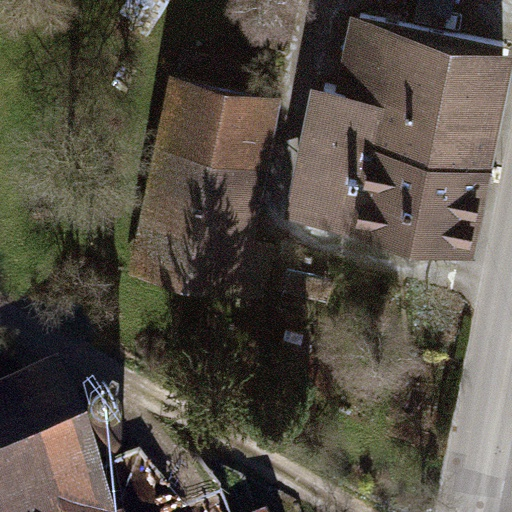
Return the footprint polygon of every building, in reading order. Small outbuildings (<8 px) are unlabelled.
[(310,85),(301,133),(490,170),(511,55),(511,47),(457,37),(464,0),(414,0),(409,28),(344,16),(330,89),(310,85)] [(181,78),(171,76),(133,283),(248,305),(287,98),(235,88),(239,66),(185,56),(181,78)] [(473,260),(490,170),(301,133),(284,224),(473,260)] [(0,400),(0,511),(91,511),(41,384),(0,400)] [(84,429),(77,430),(71,435),(69,442),(71,449),(76,454),(84,455),(90,452),(95,446),(95,439),(91,433),(84,429)]
